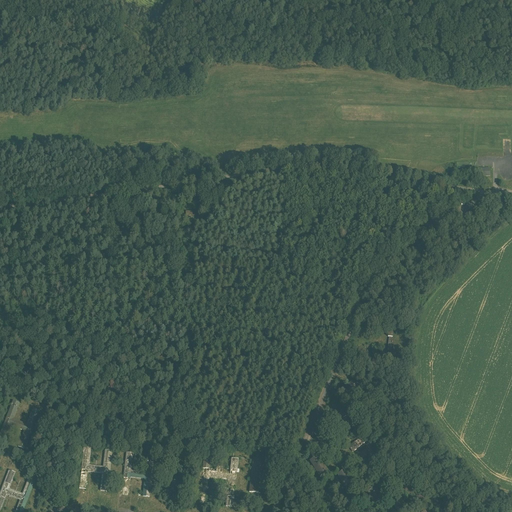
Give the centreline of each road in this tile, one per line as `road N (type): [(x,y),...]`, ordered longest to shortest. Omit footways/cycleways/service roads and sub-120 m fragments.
road 1 (track): [(0,116),(193,99),(220,72),(243,66),(511,88)]
road 2 (track): [(488,193),(290,167),(0,208)]
